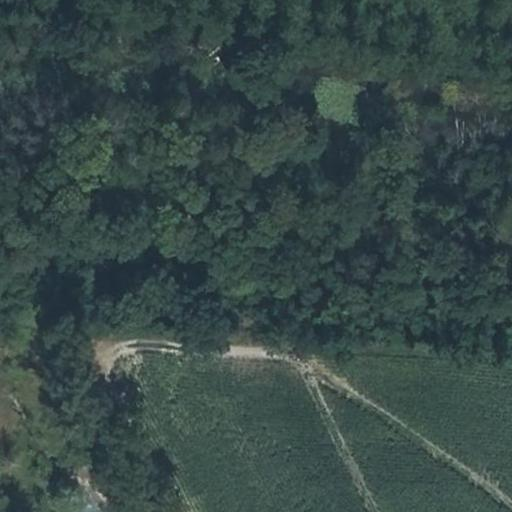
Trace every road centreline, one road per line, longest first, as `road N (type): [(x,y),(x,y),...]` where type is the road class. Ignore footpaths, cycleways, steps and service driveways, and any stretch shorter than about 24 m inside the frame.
road 1 (track): [(55,276),(148,259),(467,334),(511,295)]
road 2 (track): [(159,511),(55,276),(0,253)]
